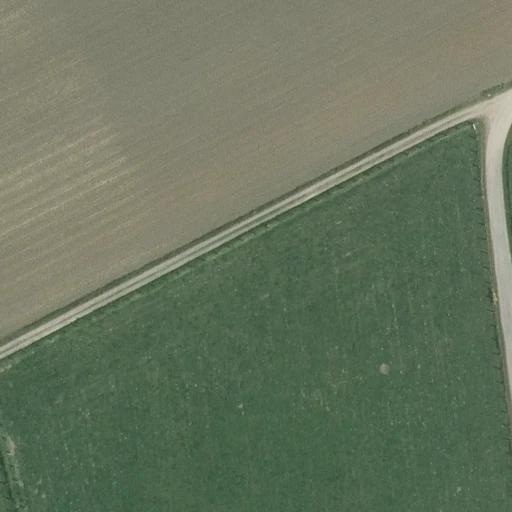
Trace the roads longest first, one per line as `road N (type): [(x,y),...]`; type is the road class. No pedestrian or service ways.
road 1 (track): [(511,95),(302,193),(0,354)]
road 2 (track): [(511,96),(494,128),(492,171),(511,327)]
